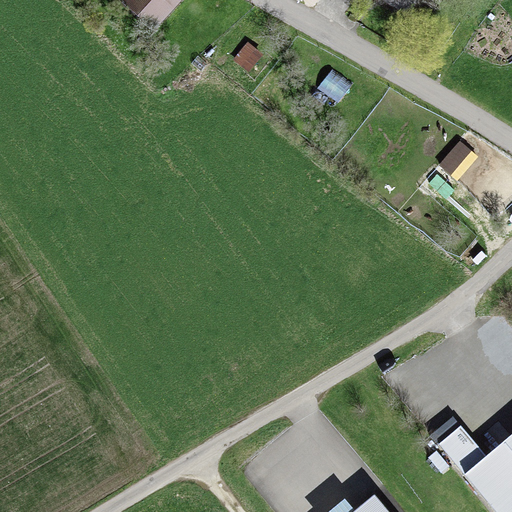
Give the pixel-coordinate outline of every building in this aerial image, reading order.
[(129,0),(127,3),(153,27),(177,0),(129,0)] [(417,0),(388,0),(410,13),(417,0)] [(460,143),(440,166),(449,174),(469,151),(460,143)] [(511,511),(511,435),(486,457),(461,426),(439,444),(496,511),(511,511)] [(387,511),(374,496),(353,511),(387,511)]
